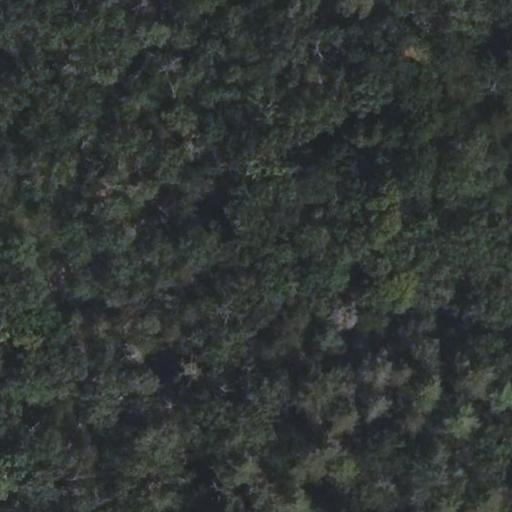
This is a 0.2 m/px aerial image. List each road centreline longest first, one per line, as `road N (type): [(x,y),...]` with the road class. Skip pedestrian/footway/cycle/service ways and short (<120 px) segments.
road 1 (track): [(0,332),(511,18)]
road 2 (track): [(0,385),(511,355)]
